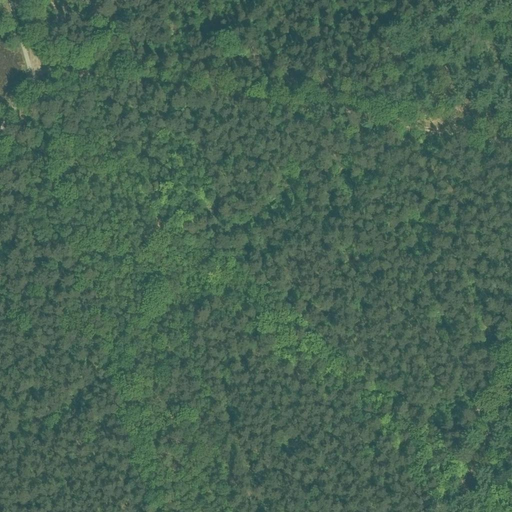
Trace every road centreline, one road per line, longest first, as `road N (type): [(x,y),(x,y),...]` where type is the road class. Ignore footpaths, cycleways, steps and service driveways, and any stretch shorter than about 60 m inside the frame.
road 1 (track): [(35,68),(511,143)]
road 2 (track): [(18,0),(35,68),(0,137)]
